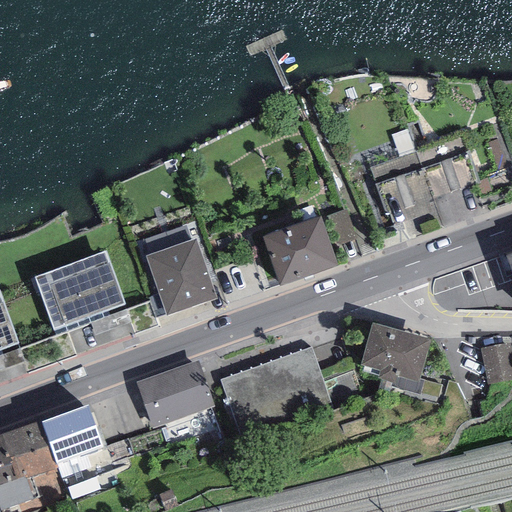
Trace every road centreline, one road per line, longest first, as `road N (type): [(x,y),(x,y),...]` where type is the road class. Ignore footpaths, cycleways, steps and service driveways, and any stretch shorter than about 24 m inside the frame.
road 1 (secondary): [(0,413),(379,274)]
road 2 (residential): [(379,274),(394,303),(426,319),(511,326)]
road 3 (secondary): [(379,274),(511,227)]
